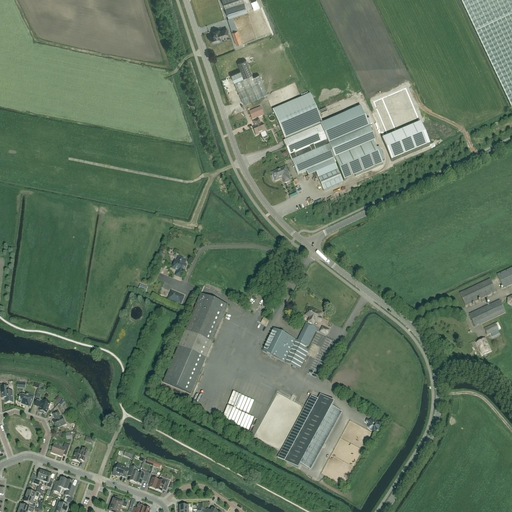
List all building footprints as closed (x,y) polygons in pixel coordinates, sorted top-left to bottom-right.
[(247,13),(243,0),(222,0),(228,19),(247,13)] [(511,0),(462,0),(476,28),(511,105),(511,0)] [(219,38),(227,36),(229,35),(227,30),(225,30),(217,33),(217,31),(213,32),(214,36),(210,37),(212,43),(215,42),(216,43),(220,42),(220,40),(219,38)] [(237,31),(232,33),(236,45),(242,43),(237,31)] [(241,71),(231,75),(244,105),(262,97),(267,95),(259,75),(253,77),(252,75),(248,65),(246,60),(238,64),(241,71)] [(335,162),(344,181),(382,165),(373,143),(375,142),(369,128),(369,127),(371,126),(369,120),(366,121),(360,108),(322,124),(310,95),(272,111),(285,141),(283,142),(297,176),(314,169),(323,191),(342,183),(334,163),(335,162)] [(251,119),(263,114),(260,107),(249,112),(251,119)] [(252,128),(255,135),(265,131),(262,124),(260,125),(258,120),(253,122),(254,125),(255,127),(252,128)] [(391,161),(429,145),(420,123),(381,140),(391,161)] [(285,167),(278,170),(271,173),(272,176),(271,177),(273,180),(274,180),(275,181),(282,178),(284,183),(290,181),(288,176),(288,175),(285,167)] [(310,195),(301,198),(305,206),(313,203),(310,195)] [(176,262),(175,261),(172,268),(178,271),(176,276),(180,278),(185,266),(184,265),(185,261),(184,261),(185,260),(184,259),(183,258),(182,258),(181,258),(179,258),(178,258),(176,262)] [(503,289),(511,284),(511,268),(497,275),(503,289)] [(496,292),(490,279),(459,294),(465,306),(496,292)] [(171,292),(168,299),(180,304),(183,297),(171,292)] [(200,295),(178,347),(163,383),(190,395),(228,307),(200,295)] [(505,313),(499,300),(469,314),(475,327),(505,313)] [(320,322),(320,317),(322,313),(313,309),(312,311),(308,309),(305,315),(310,318),(309,320),(308,320),(308,321),(308,322),(307,324),(312,326),(313,324),(315,320),(317,322),(320,322)] [(273,329),(262,352),(273,357),(295,368),(299,370),(309,351),(305,349),(306,346),(308,347),(317,328),(312,326),(307,324),(306,323),(302,330),(297,341),(284,335),(284,333),(283,332),(282,331),(280,331),(279,332),(273,329)] [(498,323),(495,324),(484,329),(487,336),(498,330),(501,329),(498,323)] [(223,328),(227,330),(226,331),(231,334),(233,331),(221,326),(219,328),(222,330),(223,328)] [(230,344),(231,341),(217,334),(215,337),(230,344)] [(215,339),(214,342),(227,348),(228,344),(215,339)] [(482,355),(490,351),(484,339),(476,343),(482,355)] [(222,359),(225,349),(212,345),(209,355),(222,359)] [(244,372),(252,352),(248,351),(240,370),(244,372)] [(263,374),(279,383),(280,383),(286,386),(288,383),(283,380),(282,380),(265,371),(263,374)] [(206,376),(200,390),(234,403),(239,392),(235,390),(235,389),(230,387),(230,386),(220,382),(206,376)] [(278,394),(280,390),(247,376),(245,380),(278,394)] [(4,385),(0,385),(0,392),(1,393),(1,395),(1,399),(5,398),(5,403),(13,403),(12,391),(9,391),(8,387),(4,387),(4,385)] [(287,405),(292,391),(287,389),(279,409),(283,410),(285,404),(287,405)] [(202,394),(199,393),(195,401),(201,404),(200,407),(203,408),(209,395),(203,392),(202,394)] [(238,405),(243,393),(240,392),(235,404),(238,405)] [(244,410),(254,414),(260,402),(255,400),(255,399),(250,397),(250,396),(244,393),(239,406),(245,409),(244,410)] [(18,404),(19,404),(20,404),(24,405),(25,406),(26,407),(27,406),(30,407),(34,396),(27,394),(26,397),(20,395),(18,401),(17,402),(18,404)] [(207,410),(213,397),(210,395),(204,408),(207,410)] [(277,458),(284,462),(297,469),(300,465),(310,470),(341,413),(331,407),(333,403),(320,395),(317,400),(311,396),(277,458)] [(219,413),(218,416),(241,424),(245,411),(214,399),(210,410),(216,413),(217,412),(219,413)] [(37,400),(34,406),(40,408),(39,411),(39,413),(44,414),(44,413),(46,414),(50,404),(42,401),(42,402),(37,400)] [(61,418),(58,412),(52,415),(55,420),(52,422),(56,429),(65,425),(62,417),(61,418)] [(265,427),(266,423),(251,418),(246,430),(251,432),(252,431),(258,433),(257,437),(267,440),(271,429),(265,427)] [(69,446),(64,444),(63,448),(54,445),(51,453),(62,457),(64,451),(67,452),(69,446)] [(75,451),(72,460),(80,463),(80,461),(84,462),(85,458),(87,451),(82,449),(81,452),(75,451)] [(158,468),(160,464),(146,458),(144,463),(158,468)] [(114,469),(112,476),(115,477),(115,476),(119,477),(120,476),(126,478),(128,470),(125,469),(125,467),(118,465),(116,470),(114,469)] [(131,467),(127,476),(131,478),(130,482),(135,484),(139,474),(140,470),(131,467)] [(139,474),(135,484),(141,486),(142,482),(143,480),(147,481),(149,474),(143,472),(143,471),(140,470),(139,474)] [(43,482),(46,474),(40,472),(38,478),(35,477),(34,477),(34,479),(32,484),(38,486),(40,481),(43,482)] [(46,474),(43,482),(46,483),(45,487),(50,489),(52,483),(49,482),(51,476),(46,474)] [(157,476),(150,474),(148,481),(151,482),(149,489),(155,491),(158,481),(156,480),(157,476)] [(160,477),(158,481),(155,491),(161,493),(163,486),(167,488),(170,481),(160,477)] [(64,490),(67,481),(61,479),(59,483),(56,482),(53,492),(59,494),(61,489),(64,490)] [(67,481),(64,490),(66,491),(65,496),(71,498),(75,488),(72,487),(73,483),(67,481)] [(25,497),(34,500),(35,497),(38,498),(39,494),(36,493),(36,494),(27,492),(25,497)] [(34,500),(25,497),(24,502),(30,505),(29,506),(34,508),(36,504),(33,503),(34,500)] [(56,505),(55,509),(62,511),(65,511),(68,507),(62,505),(63,502),(57,500),(55,505),(56,505)] [(120,503),(113,500),(113,501),(112,501),(111,504),(112,504),(111,506),(120,510),(122,507),(126,508),(127,504),(121,502),(120,503)]
